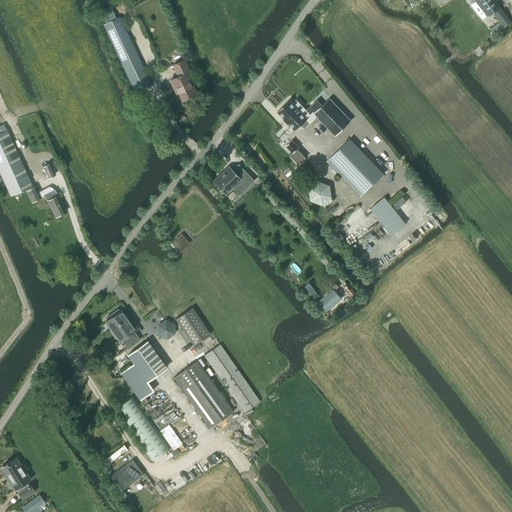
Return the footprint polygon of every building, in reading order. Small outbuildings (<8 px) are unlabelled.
[(511,22),(495,0),(476,0),(489,16),(493,14),(499,22),(489,29),(494,36),(511,22)] [(149,83),(118,17),(116,18),(110,6),(100,11),(105,23),(103,24),(134,90),(149,83)] [(189,71),(184,60),(172,65),(177,76),(169,80),(173,89),(176,88),(181,100),(196,93),(186,72),(189,71)] [(315,102),(308,108),(309,109),(313,113),(311,115),(315,119),(317,117),(335,135),(350,120),(329,98),(322,105),(319,102),(318,101),(316,101),(315,102)] [(290,100),(278,111),(285,119),(284,119),(288,123),(289,123),(296,130),(300,126),(303,130),(315,119),(311,115),(297,100),(293,103),(290,100)] [(0,173),(10,195),(31,186),(3,124),(0,125),(0,173)] [(384,174),(350,138),(326,161),(360,197),(384,174)] [(48,178),(55,175),(49,163),(42,167),(48,178)] [(232,170),(228,166),(212,181),(225,194),(232,188),(239,195),(254,181),(238,164),(232,170)] [(330,185),(318,180),(308,188),(310,201),(322,205),(331,197),(330,185)] [(35,186),(25,191),(31,202),(44,195),(55,217),(65,212),(54,189),(53,190),(52,189),(49,187),(38,193),(35,186)] [(372,208),(391,232),(391,233),(403,224),(384,199),(372,208)] [(334,289),(329,293),(317,302),(328,316),(354,295),(344,282),(335,290),(334,289)] [(191,307),(175,319),(193,345),(209,334),(191,307)] [(106,320),(104,322),(119,342),(121,340),(127,349),(139,340),(133,331),(135,329),(121,310),(119,311),(117,309),(105,318),(106,320)] [(166,338),(173,333),(172,325),(165,321),(158,326),(159,333),(166,338)] [(133,364),(120,373),(140,400),(153,390),(147,382),(166,368),(147,341),(127,355),(133,364)] [(259,401),(220,344),(204,355),(243,413),(252,407),(260,402),(259,401)] [(197,360),(173,378),(209,429),(233,411),(197,360)] [(152,462),(170,449),(132,396),(114,409),(152,462)] [(26,482),(30,480),(15,457),(0,468),(0,469),(14,490),(17,488),(19,491),(17,492),(22,500),(35,492),(30,484),(28,485),(26,482)] [(44,502),(39,495),(21,508),(23,511),(41,511),(42,511),(39,506),(44,502)]
